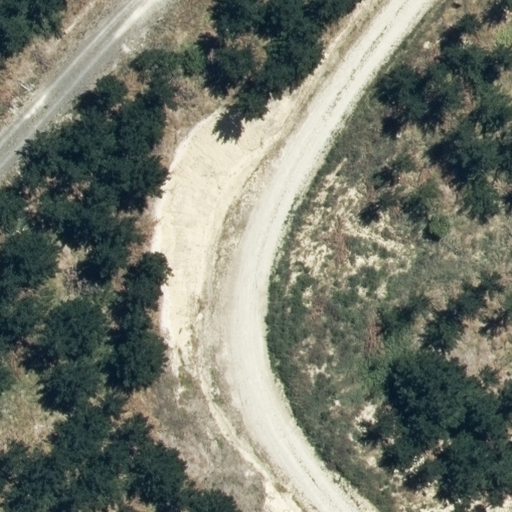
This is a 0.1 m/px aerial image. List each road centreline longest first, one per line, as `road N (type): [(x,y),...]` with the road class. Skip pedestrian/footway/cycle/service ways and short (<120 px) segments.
road 1 (track): [(402,0),(360,47),(259,198),(245,323),(253,435),(336,511)]
road 2 (track): [(0,153),(140,0)]
